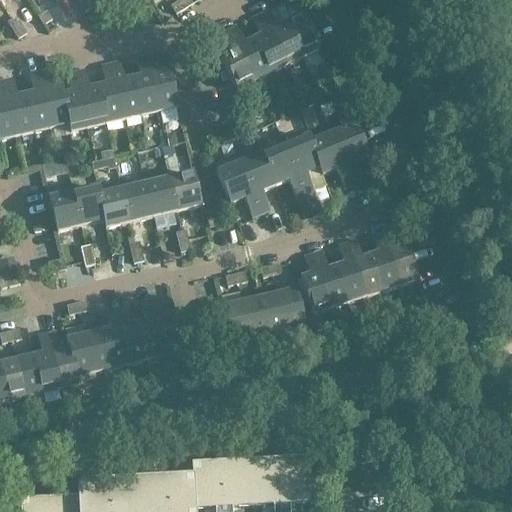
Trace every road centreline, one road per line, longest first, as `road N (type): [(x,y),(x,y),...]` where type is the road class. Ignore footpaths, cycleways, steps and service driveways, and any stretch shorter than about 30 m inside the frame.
road 1 (residential): [(0,472),(39,455),(349,380)]
road 2 (residential): [(37,308),(354,227)]
road 3 (track): [(511,290),(407,0)]
road 4 (residential): [(0,54),(54,36),(179,30),(241,0)]
road 5 (unknown): [(312,0),(413,209)]
road 6 (unknown): [(440,372),(453,307),(413,209)]
road 7 (residential): [(349,380),(511,366)]
road 8 (residential): [(351,511),(349,380)]
